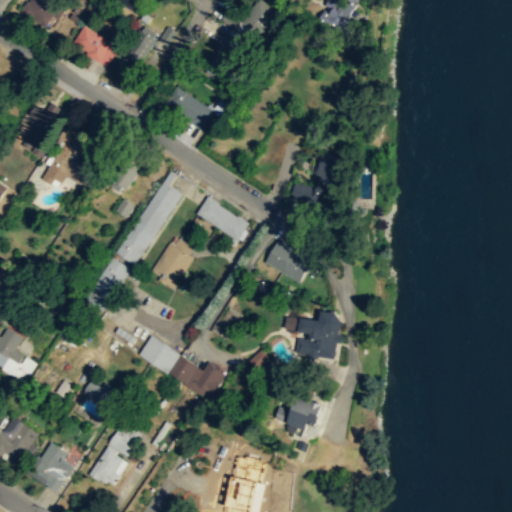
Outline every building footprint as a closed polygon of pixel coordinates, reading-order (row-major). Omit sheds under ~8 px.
[(60,8),(48,0),(27,0),(20,12),(45,29),(60,8)] [(117,0),(130,9),(136,0),(117,0)] [(228,7),(221,20),(260,44),(279,12),(259,0),(254,0),(245,17),(228,7)] [(356,0),(326,0),(318,22),(345,32),(356,0)] [(72,44),(104,65),(117,46),(85,24),(72,44)] [(177,31),(168,24),(159,38),(169,44),(177,31)] [(139,64),(157,34),(143,25),(124,54),(139,64)] [(225,83),(245,44),(226,34),(206,73),(225,83)] [(215,111),(177,85),(164,103),(202,129),(215,111)] [(43,110),(28,105),(23,120),(30,123),(23,141),(45,149),(57,115),(54,114),(58,105),(46,101),(43,110)] [(40,177),(57,187),(63,175),(79,183),(89,165),(78,159),(89,138),(68,127),(40,177)] [(108,183),(124,192),(138,166),(122,157),(108,183)] [(290,197),(326,207),(338,163),(321,158),(314,187),(294,182),(290,197)] [(180,191),(170,185),(177,174),(168,169),(116,253),(136,265),(180,191)] [(240,241),(250,221),(205,196),(195,216),(240,241)] [(113,211),(124,216),(131,203),(120,198),(113,211)] [(298,283),(311,259),(276,240),(263,263),(298,283)] [(148,272),(171,288),(192,257),(169,241),(148,272)] [(88,290),(106,302),(130,268),(112,255),(88,290)] [(298,334),(311,335),(309,350),(336,353),(340,313),(320,311),(319,320),(299,318),(298,334)] [(37,362),(15,349),(23,337),(6,326),(0,335),(0,367),(25,382),(37,362)] [(209,398),(225,371),(208,360),(203,368),(149,335),(137,355),(209,398)] [(246,359),(254,368),(267,356),(259,347),(246,359)] [(115,394),(93,376),(82,390),(105,408),(115,394)] [(322,423),(318,397),(289,402),(293,428),(322,423)] [(0,454),(20,465),(39,430),(7,414),(0,427),(0,454)] [(114,487),(142,429),(119,419),(92,476),(114,487)] [(69,451),(47,440),(28,475),(59,491),(73,464),(64,459),(69,451)] [(267,458),(239,456),(237,492),(240,492),(239,511),(255,511),(257,486),(265,487),(267,458)]
